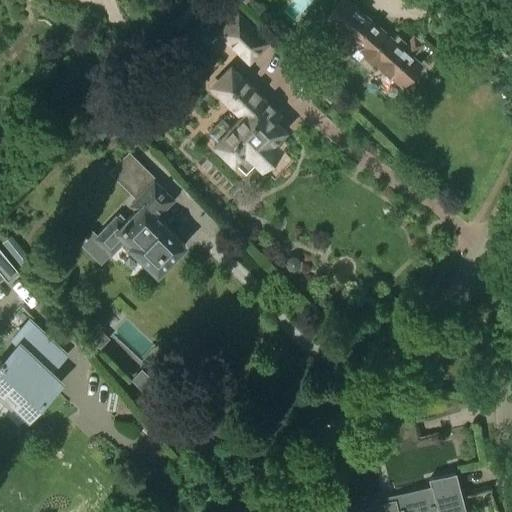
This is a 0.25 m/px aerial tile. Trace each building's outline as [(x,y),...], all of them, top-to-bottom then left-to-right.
[(343,0),(339,0),(326,16),(338,26),(328,39),(346,53),(356,41),(364,47),(360,50),(401,84),(420,63),(409,55),(420,43),(406,32),(396,43),(343,0)] [(248,62),(267,43),(237,15),(219,34),(248,62)] [(284,131),(272,119),(256,103),(260,99),(230,70),(213,87),(242,115),(230,128),(226,124),(213,138),(216,141),(213,144),(233,163),(244,151),(260,167),(279,148),(273,142),(284,131)] [(102,116),(96,123),(105,132),(112,126),(102,116)] [(137,260),(139,258),(156,274),(159,271),(161,273),(170,264),(167,262),(184,245),(156,218),(157,217),(154,213),(159,208),(161,210),(172,199),(153,180),(129,205),(135,210),(125,219),(119,213),(115,216),(93,239),(109,254),(123,240),(128,245),(127,246),(130,249),(128,251),(137,260)] [(13,234),(0,245),(14,261),(27,251),(13,234)] [(0,278),(12,269),(0,254),(0,278)] [(50,386),(45,381),(52,374),(48,371),(65,353),(29,321),(20,330),(29,339),(22,346),(20,345),(13,353),(12,352),(2,362),(0,360),(0,400),(10,409),(14,405),(27,417),(30,414),(29,413),(36,406),(37,406),(43,400),(42,399),(52,389),(50,387),(50,386)] [(464,511),(454,472),(428,479),(430,487),(392,497),(393,502),(384,504),(382,498),(362,503),(364,509),(353,511),(464,511)]
